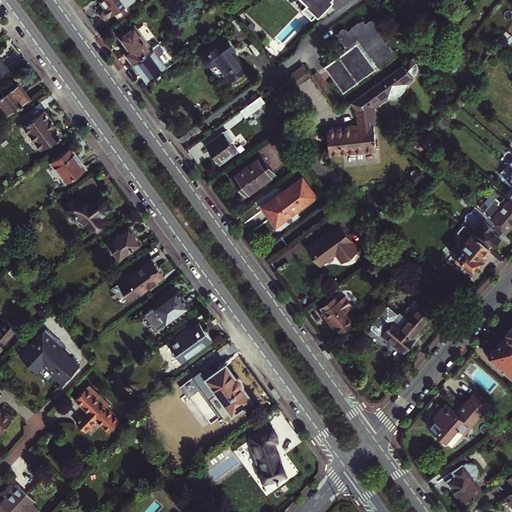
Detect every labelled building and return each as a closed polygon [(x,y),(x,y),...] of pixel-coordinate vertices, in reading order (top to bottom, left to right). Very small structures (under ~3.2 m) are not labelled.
[(133,0),(102,0),(107,7),(106,8),(105,10),(105,12),(105,14),(106,14),(107,15),(108,15),(109,15),(112,13),(113,15),(133,0)] [(293,0),(298,6),(293,10),(301,21),(319,8),(329,0),(293,0)] [(337,58),(326,66),(345,92),(399,54),(387,37),(391,34),(378,16),(369,22),(366,18),(350,30),(347,26),(338,33),(348,47),(360,38),(371,54),(369,56),(359,42),(337,58)] [(135,62),(153,49),(137,27),(123,37),(132,50),(128,53),(135,62)] [(213,64),(216,63),(219,61),(232,80),(247,69),(237,55),(236,57),(232,52),(237,48),(229,37),(208,52),(207,54),(206,56),(206,59),(207,61),(209,63),(211,64),(213,64)] [(359,42),(369,56),(371,54),(360,38),(348,47),(338,53),(337,58),(359,42)] [(135,62),(149,82),(178,61),(175,58),(171,58),(165,62),(160,55),(164,53),(165,48),(161,43),(153,49),(135,62)] [(360,111),(361,124),(330,127),(332,152),(378,147),(376,124),(379,124),(378,107),(391,97),(394,97),(397,97),(400,96),(402,95),(405,93),(406,90),(408,88),(408,85),(415,80),(413,77),(418,73),(419,71),(420,69),(420,67),(419,65),(414,58),(353,102),(360,111)] [(297,88),(313,76),(312,76),(304,65),(288,76),(297,88)] [(313,76),(339,112),(344,108),(318,72),(312,76),(313,76)] [(18,82),(0,95),(0,100),(9,113),(30,98),(18,82)] [(267,101),(262,95),(242,110),(247,117),(264,105),(263,104),(267,101)] [(28,121),(45,108),(40,102),(23,114),(28,121)] [(28,121),(25,123),(42,148),(63,133),(45,108),(28,121)] [(229,130),(209,145),(221,162),(239,149),(233,141),(235,139),(229,130)] [(73,147),(53,161),(67,181),(88,167),(73,147)] [(511,150),(503,160),(511,167),(511,150)] [(264,154),(235,175),(247,192),(276,172),(264,154)] [(304,179),(265,207),(278,225),(317,197),(304,179)] [(92,182),(80,191),(86,199),(98,190),(92,182)] [(87,221),(92,228),(105,219),(101,214),(110,207),(101,195),(90,204),(85,200),(80,198),(78,198),(76,198),(74,198),(73,199),(72,200),(70,201),(70,203),(69,204),(70,207),(70,209),(72,210),(74,212),(76,213),(78,214),(81,215),(83,217),(85,219),(87,221)] [(491,203),(484,210),(507,230),(511,224),(511,203),(508,200),(503,205),(499,202),(494,206),(491,203)] [(463,223),(489,246),(490,244),(493,245),(494,245),(495,245),(496,244),(496,243),(497,243),(497,241),(497,240),(496,240),(498,240),(505,232),(487,216),(480,225),(476,221),(477,220),(470,213),(462,222),(463,223)] [(341,223),(328,232),(327,234),(320,240),(319,239),(307,247),(320,264),(337,252),(343,262),(359,250),(352,241),(354,240),(341,223)] [(457,243),(453,248),(453,252),(457,255),(456,260),(452,265),(462,275),(468,268),(476,267),(476,265),(481,260),(479,259),(483,254),(482,253),(489,246),(463,223),(457,230),(457,233),(464,239),(461,242),(457,243)] [(130,226),(108,241),(120,257),(141,242),(130,226)] [(165,273),(153,258),(121,281),(133,296),(165,273)] [(12,266),(8,271),(15,278),(19,273),(12,266)] [(176,291),(145,313),(156,328),(187,306),(176,291)] [(340,339),(358,324),(350,314),(356,310),(347,299),(339,305),(336,301),(322,311),(325,316),(333,327),(336,330),(334,332),(340,339)] [(407,318),(399,327),(393,322),(383,333),(404,351),(414,339),(412,338),(434,311),(422,301),(407,318)] [(399,327),(407,318),(399,312),(397,314),(387,305),(372,324),(372,329),(379,334),(383,333),(393,322),(399,327)] [(0,351),(4,347),(20,330),(10,321),(0,331),(0,351)] [(201,323),(169,345),(181,361),(212,339),(201,323)] [(507,332),(502,337),(511,345),(511,325),(506,331),(507,332)] [(63,346),(47,330),(22,357),(38,372),(45,365),(64,384),(80,368),(60,349),(63,346)] [(511,345),(502,337),(488,354),(511,375),(511,345)] [(250,398),(241,385),(241,381),(241,379),(240,378),(235,377),(226,364),(208,377),(210,380),(201,386),(225,420),(232,415),(231,413),(231,412),(250,398)] [(108,405),(87,386),(74,400),(86,411),(82,417),(80,415),(77,418),(79,420),(76,423),(86,432),(96,421),(107,432),(118,419),(106,408),(108,405)] [(446,403),(427,425),(445,441),(457,427),(464,433),(487,406),(473,394),(456,412),(446,403)] [(0,432),(1,433),(13,415),(0,405),(0,399),(0,400),(0,399),(0,432)] [(275,445),(279,444),(275,429),(252,437),(262,467),(261,468),(266,485),(286,478),(275,445)] [(464,454),(452,462),(457,468),(464,463),(467,461),(468,460),(464,454)] [(463,503),(483,489),(475,479),(478,477),(480,468),(475,462),(467,461),(464,463),(457,468),(454,470),(456,473),(447,480),(463,503)] [(197,468),(188,474),(199,490),(208,483),(197,468)] [(9,485),(11,487),(23,474),(21,472),(9,485)] [(0,502),(0,511),(21,511),(30,504),(38,511),(48,503),(39,495),(42,491),(23,474),(11,487),(13,489),(0,502)]
